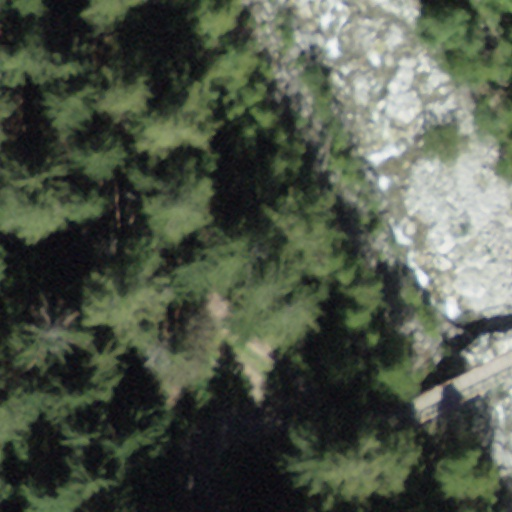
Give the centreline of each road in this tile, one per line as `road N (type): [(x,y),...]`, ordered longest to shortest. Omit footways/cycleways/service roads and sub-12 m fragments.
road 1 (track): [(235,511),(213,498),(198,468),(210,442),(267,426),(338,427)]
road 2 (track): [(338,427),(399,423),(511,366)]
